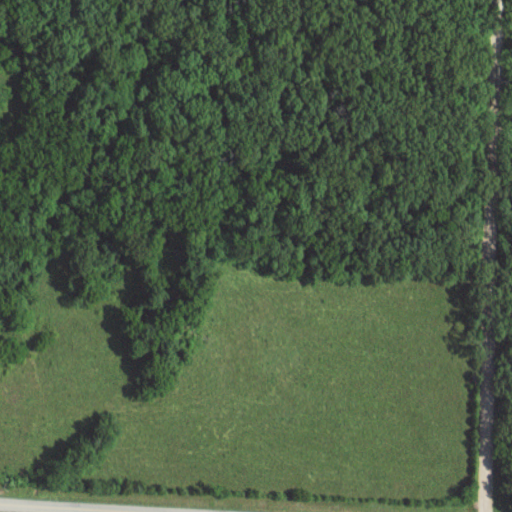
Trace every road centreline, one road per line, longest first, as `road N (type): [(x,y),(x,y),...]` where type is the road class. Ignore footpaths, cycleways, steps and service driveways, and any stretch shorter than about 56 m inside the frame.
road 1 (residential): [(482,511),(494,0)]
road 2 (tertiary): [(136,511),(0,502)]
